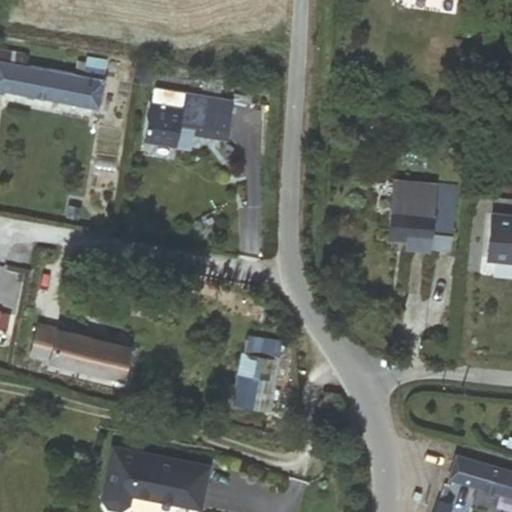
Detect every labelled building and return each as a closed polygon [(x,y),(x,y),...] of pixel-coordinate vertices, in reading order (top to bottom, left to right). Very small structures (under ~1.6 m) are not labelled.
[(106,78),(101,77),(103,66),(80,62),(77,73),(24,63),(27,52),(0,46),(0,89),(100,109),(106,78)] [(233,100),(154,86),(144,142),(192,150),(195,135),(226,140),(233,100)] [(392,230),(408,232),(407,240),(432,243),(439,181),(398,176),(392,230)] [(439,181),(432,243),(450,245),(458,184),(439,181)] [(490,255),(511,257),(511,213),(495,211),(490,255)] [(123,379),(131,347),(40,323),(32,355),(123,379)] [(247,337),(245,352),(279,357),(281,342),(247,337)] [(194,511),(197,511),(205,471),(110,452),(100,503),(106,511),(107,511),(120,511),(126,508),(127,498),(194,511)] [(500,492),(511,495),(511,473),(458,458),(451,478),(479,487),(474,499),(496,506),(500,492)] [(434,511),(451,511),(454,506),(438,500),(434,511)]
